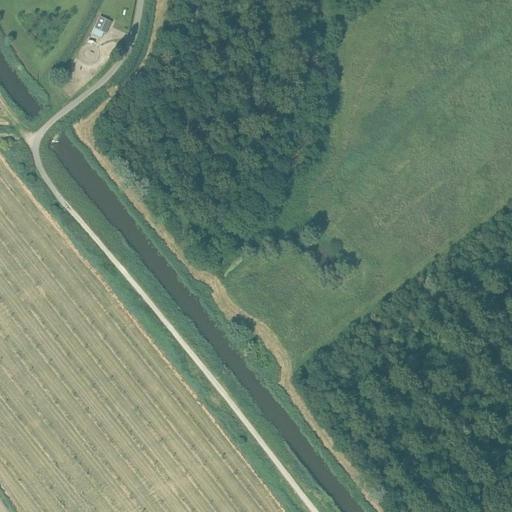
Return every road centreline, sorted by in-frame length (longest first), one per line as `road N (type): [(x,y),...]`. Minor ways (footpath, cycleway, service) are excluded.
road 1 (track): [(315,511),(50,184)]
road 2 (unclassified): [(142,0),(121,65),(38,139),(37,162),(50,184)]
